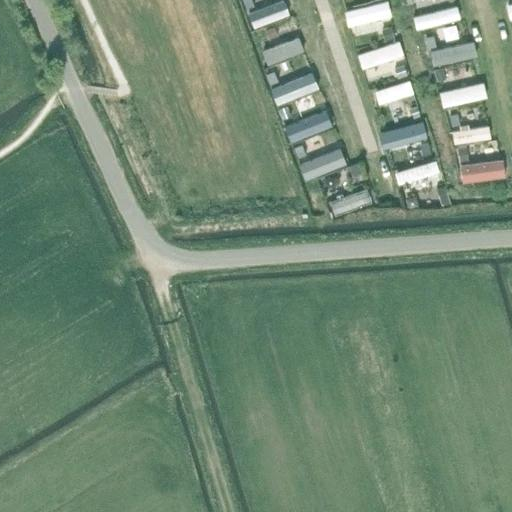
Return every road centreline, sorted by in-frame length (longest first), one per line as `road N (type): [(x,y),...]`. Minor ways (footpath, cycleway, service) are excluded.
road 1 (unclassified): [(511,238),(176,260),(142,238),(32,0)]
road 2 (track): [(227,511),(152,248)]
